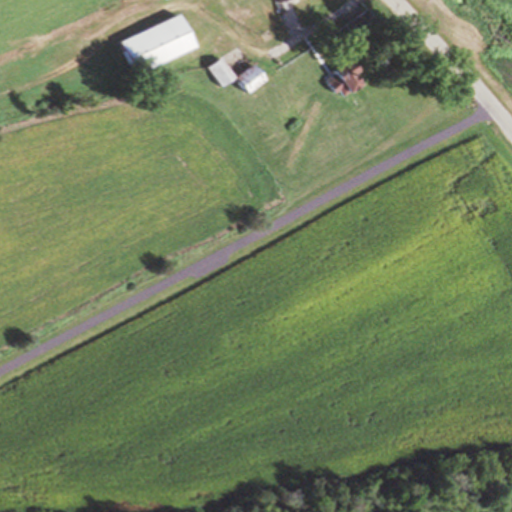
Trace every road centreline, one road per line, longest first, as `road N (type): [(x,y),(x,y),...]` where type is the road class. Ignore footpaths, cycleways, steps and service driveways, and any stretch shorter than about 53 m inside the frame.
road 1 (residential): [(490,108),(0,379)]
road 2 (secondary): [(511,134),(391,0)]
